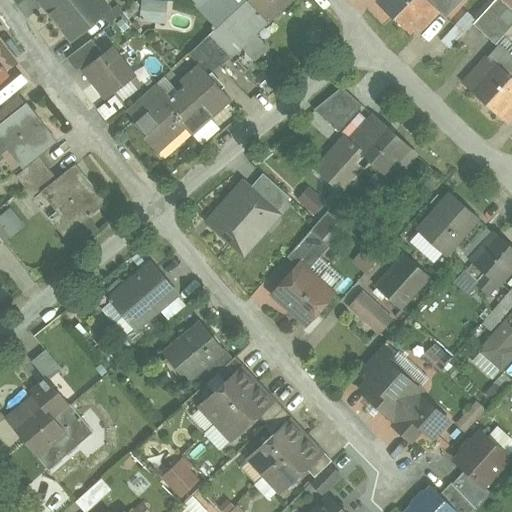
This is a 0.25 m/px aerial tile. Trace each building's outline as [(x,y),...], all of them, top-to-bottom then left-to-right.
[(43,0),(42,1),(57,20),(81,0),(43,0)] [(103,0),(81,0),(57,20),(72,38),(109,8),(103,0)] [(160,23),(163,1),(153,0),(136,0),(134,20),(160,23)] [(204,0),(198,6),(218,27),(247,0),(204,0)] [(248,0),(203,43),(221,65),(231,57),(231,56),(242,46),(256,33),(291,0),(248,0)] [(411,0),(378,0),(377,1),(394,17),(411,0)] [(411,0),(394,17),(411,34),(417,28),(421,32),(440,12),(441,11),(428,0),(411,0)] [(428,0),(441,11),(440,12),(446,18),(463,0),(428,0)] [(501,13),(492,6),(475,25),(494,42),(511,21),(511,9),(507,6),(501,13)] [(458,23),(444,39),(452,47),(467,31),(458,23)] [(256,33),(242,46),(254,59),(268,46),(256,33)] [(93,39),(69,57),(79,69),(102,51),(93,39)] [(203,43),(202,42),(190,54),(199,63),(200,63),(210,74),(221,65),(203,43)] [(511,57),(499,45),(465,83),(487,103),(511,76),(511,75),(511,57)] [(112,49),(89,68),(110,94),(133,76),(112,49)] [(210,74),(200,63),(199,63),(181,80),(185,85),(178,91),(186,100),(174,111),(194,134),(232,100),(210,74)] [(0,83),(0,99),(22,83),(14,73),(0,83)] [(511,77),(511,76),(487,103),(508,122),(511,117),(511,77)] [(159,83),(141,99),(149,109),(168,92),(159,83)] [(343,87),(315,110),(340,132),(364,105),(343,87)] [(149,109),(132,123),(159,153),(160,152),(159,151),(186,127),(193,135),(194,134),(174,111),(186,100),(178,91),(172,97),(168,92),(149,109)] [(57,141),(28,104),(0,126),(0,152),(1,153),(11,145),(27,164),(57,141)] [(375,114),(351,141),(346,137),(317,168),(345,192),(340,197),(341,197),(349,188),(359,176),(373,161),(396,135),(397,134),(375,114)] [(396,135),(373,161),(382,170),(372,181),(384,192),(418,154),(396,135)] [(41,158),(19,176),(26,185),(48,168),(41,158)] [(106,202),(76,165),(47,189),(62,209),(52,217),(65,234),(106,202)] [(48,168),(26,185),(34,194),(56,177),(48,168)] [(263,174),(249,189),(274,211),(273,211),(276,214),(290,197),(263,174)] [(375,191),(359,176),(349,188),(365,202),(375,191)] [(226,206),(210,224),(243,254),(265,229),(261,225),(273,211),(274,211),(249,189),(242,183),(224,204),(226,206)] [(309,213),(321,200),(304,185),(292,199),(309,213)] [(365,202),(349,188),(341,197),(362,216),(371,207),(365,202)] [(452,195),(420,230),(446,253),(454,244),(477,217),(452,195)] [(477,217),(454,244),(464,253),(470,247),(485,230),(488,226),(477,217)] [(312,229),(289,256),(300,266),(302,264),(309,270),(331,246),(312,229)] [(485,230),(470,247),(478,254),(493,237),(485,230)] [(478,254),(466,269),(478,280),(476,282),(479,285),(476,290),(486,298),(511,268),(511,246),(497,233),(493,237),(478,254)] [(406,255),(377,286),(402,308),(430,277),(406,255)] [(309,270),(302,264),(300,266),(275,294),(307,322),(334,292),(309,270)] [(149,265),(111,297),(137,327),(137,328),(152,316),(178,294),(166,280),(164,282),(149,265)] [(511,289),(485,320),(494,328),(511,307),(511,289)] [(394,319),(363,291),(350,306),(380,334),(394,319)] [(511,315),(483,349),(503,367),(511,356),(511,315)] [(161,326),(152,316),(137,328),(137,327),(127,336),(137,347),(161,326)] [(202,322),(165,353),(188,380),(206,365),(225,350),(224,349),(202,322)] [(384,344),(360,371),(369,379),(387,359),(388,360),(394,353),(384,344)] [(434,370),(443,361),(429,346),(419,354),(434,370)] [(225,350),(206,365),(215,376),(219,373),(234,358),(226,348),(224,349),(225,350)] [(63,369),(47,349),(32,361),(47,379),(49,381),(63,369)] [(234,358),(219,373),(226,381),(242,367),(243,368),(245,366),(236,356),(234,358)] [(388,360),(387,359),(369,379),(360,389),(395,421),(396,421),(420,394),(423,391),(388,360)] [(226,381),(201,405),(217,422),(258,384),(243,368),(242,367),(226,381)] [(34,396),(7,418),(26,442),(27,441),(54,418),(55,418),(70,405),(49,381),(47,379),(31,392),(34,396)] [(258,384),(217,422),(233,439),(259,416),(274,402),(273,401),(258,384)] [(420,394),(396,421),(395,421),(393,423),(412,441),(423,428),(434,437),(449,420),(420,394)] [(274,402),(259,416),(267,424),(284,408),(276,399),(273,401),(274,402)] [(284,408),(267,424),(275,433),(290,419),(291,420),(293,418),(284,408)] [(54,418),(27,441),(41,459),(46,455),(50,460),(73,440),(62,427),(55,418),(54,418)] [(71,419),(62,427),(73,440),(83,433),(82,431),(85,428),(79,421),(76,424),(71,419)] [(275,433),(250,457),(266,474),(306,436),(291,420),(290,419),(275,433)] [(481,433),(472,442),(471,441),(462,450),(464,452),(455,461),(465,470),(482,485),(507,456),(481,433)] [(306,436),(266,474),(282,492),(307,468),(322,453),(306,436)] [(322,453),(307,468),(315,477),(333,460),(324,451),(322,453)] [(330,464),(312,482),(323,494),(341,475),(330,464)] [(187,467),(171,483),(183,496),(200,480),(187,467)] [(482,485),(465,470),(452,483),(477,509),(491,493),(482,485)] [(103,478),(76,502),(85,511),(88,511),(113,489),(103,478)] [(452,483),(451,482),(438,496),(454,511),(473,511),(477,509),(452,483)] [(430,488),(406,511),(454,511),(438,496),(430,488)] [(344,511),(331,497),(315,511),(344,511)] [(188,500),(175,511),(188,511),(183,507),(189,502),(188,500)]
